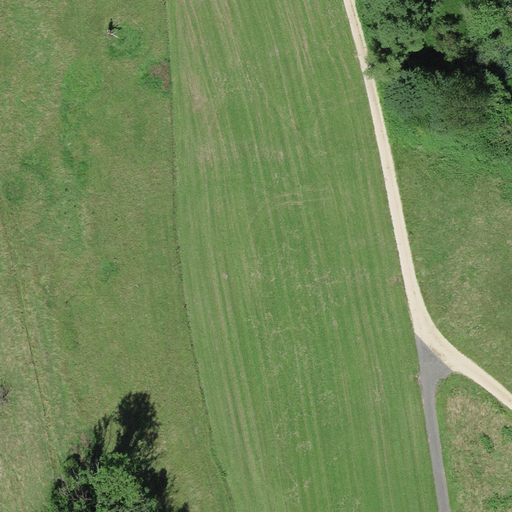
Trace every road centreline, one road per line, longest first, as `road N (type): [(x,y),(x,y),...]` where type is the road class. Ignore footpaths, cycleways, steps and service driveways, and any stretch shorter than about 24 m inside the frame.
road 1 (track): [(429,353),(348,0)]
road 2 (track): [(445,511),(429,353)]
